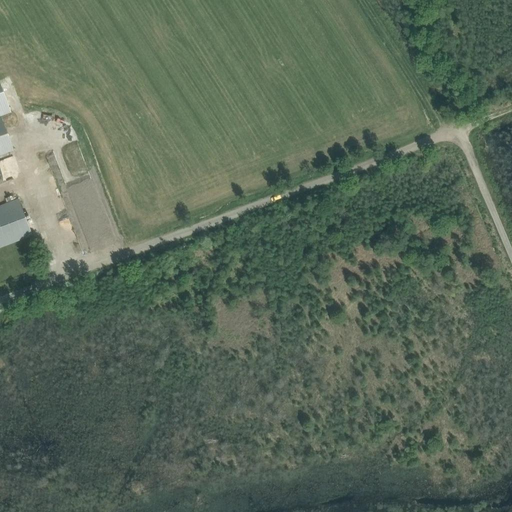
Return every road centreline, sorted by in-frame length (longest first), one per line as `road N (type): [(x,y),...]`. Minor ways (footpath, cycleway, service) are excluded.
road 1 (unclassified): [(0,306),(459,132)]
road 2 (unclassified): [(511,255),(459,132)]
